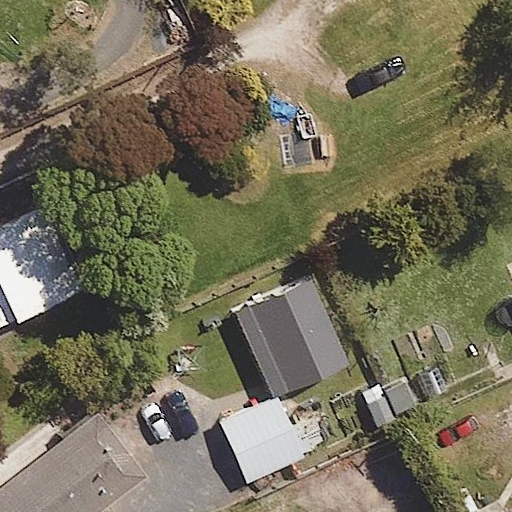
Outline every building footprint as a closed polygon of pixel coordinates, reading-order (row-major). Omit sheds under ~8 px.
[(167,138),(181,166),(256,128),(242,101),(167,138)] [(0,319),(68,288),(32,209),(0,223),(0,319)] [(340,361),(302,277),(229,310),(266,394),(340,361)] [(287,431),(272,397),(216,423),(241,479),(322,442),(312,420),(287,431)] [(88,511),(139,473),(90,410),(0,479),(0,511),(88,511)]
